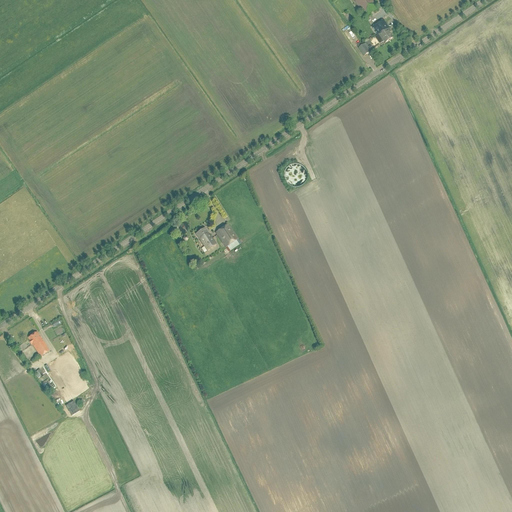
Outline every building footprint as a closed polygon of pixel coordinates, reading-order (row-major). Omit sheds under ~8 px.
[(352,0),(364,17),(378,8),(372,0),(352,0)] [(382,35),(389,30),(384,21),(373,29),(378,37),(382,34),(382,35)] [(382,34),(378,37),(382,42),(383,41),(386,44),(394,39),(390,33),(391,32),(389,30),(382,35),(382,34)] [(364,57),(370,53),(365,45),(359,48),(364,57)] [(230,252),(242,244),(228,225),(215,234),(226,249),(227,248),(230,252)] [(207,251),(216,245),(205,228),(196,234),(207,251)] [(27,311),(36,304),(33,300),(24,306),(27,311)] [(50,352),(37,332),(28,338),(29,341),(28,342),(31,346),(32,345),(40,358),(50,352)] [(73,401),(66,406),(72,417),(80,412),(73,401)]
